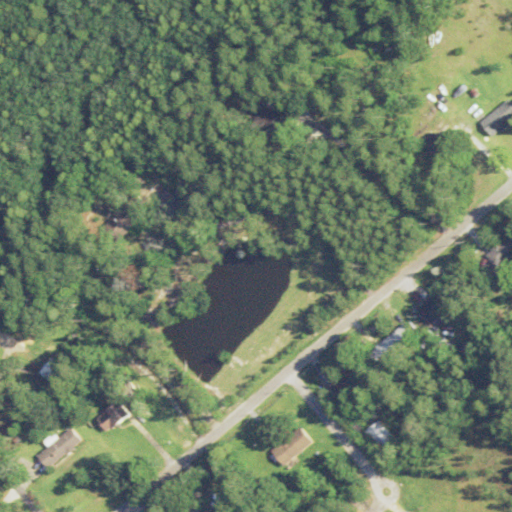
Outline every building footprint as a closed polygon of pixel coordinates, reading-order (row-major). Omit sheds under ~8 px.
[(253,128),(266,106),(275,111),(282,98),(300,109),(279,144),(253,128)] [(501,131),(494,136),(482,122),(510,99),(511,101),(511,124),(503,132),(501,131)] [(423,142),(435,131),(446,143),(433,154),(423,142)] [(189,194),(195,179),(208,185),(202,199),(189,194)] [(105,228),(114,219),(110,215),(120,205),(125,209),(139,194),(153,207),(119,242),(105,228)] [(486,254),(500,242),(502,244),(511,235),(511,257),(498,269),(486,254)] [(433,322),(431,323),(420,309),(432,299),(433,300),(445,290),(455,303),(442,314),(447,321),(439,328),(433,322)] [(370,353),(406,323),(418,338),(382,368),(370,353)] [(434,344),(439,339),(447,347),(441,352),(434,344)] [(460,349),(471,341),(482,355),(471,363),(460,349)] [(439,357),(442,353),(460,372),(456,375),(439,357)] [(43,374),(56,359),(72,373),(59,388),(43,374)] [(364,382),(368,388),(350,402),(346,396),(340,401),(331,388),(338,383),(337,381),(335,383),(331,378),(343,368),(347,374),(355,368),(365,381),(364,382)] [(116,389),(130,378),(144,396),(131,407),(116,389)] [(112,430),(108,433),(98,419),(122,402),(133,416),(113,430),(112,430)] [(351,425),(356,421),(364,431),(359,435),(351,425)] [(392,440),(376,421),(363,433),(379,452),(392,440)] [(285,467),(273,452),(279,447),(276,444),(287,434),(290,437),(302,427),(314,443),(285,467)] [(77,449),(70,456),(69,454),(50,470),(39,457),(50,447),(47,444),(54,439),(57,443),(73,428),(84,441),(76,448),(77,449)]
